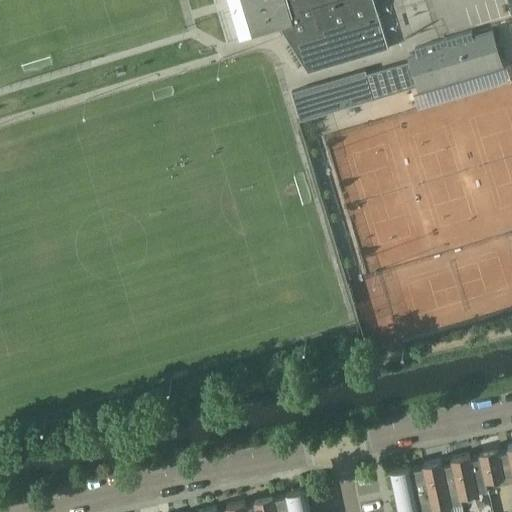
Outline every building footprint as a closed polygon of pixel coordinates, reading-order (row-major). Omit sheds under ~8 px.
[(309,72),(389,48),(377,9),(374,0),(242,0),(253,36),(281,27),(309,72)] [(411,60),(367,73),(374,98),(419,84),(419,86),(500,62),(492,33),(474,39),(472,30),(415,47),(417,56),(411,58),(411,60)] [(366,69),(292,91),(300,119),(374,98),(367,73),(366,69)] [(498,446),(481,450),(482,454),(489,486),(511,482),(511,481),(511,456),(510,448),(499,451),(498,446)] [(470,452),(453,456),(454,460),(461,495),(478,491),(478,489),(489,486),(482,454),(471,457),(470,452)] [(442,458),(425,462),(425,464),(434,506),(434,508),(452,504),(451,502),(462,500),(461,495),(454,460),(443,463),(442,458)] [(410,465),(391,469),(400,511),(415,511),(420,511),(419,509),(434,506),(425,464),(411,467),(410,465)] [(287,493),(273,496),(276,511),(310,511),(305,487),(287,491),(287,493)] [(256,502),(246,504),(247,511),(276,511),(273,496),(273,494),(255,498),(256,502)] [(228,508),(217,510),(217,511),(247,511),(246,504),(245,500),(227,504),(228,508)]
